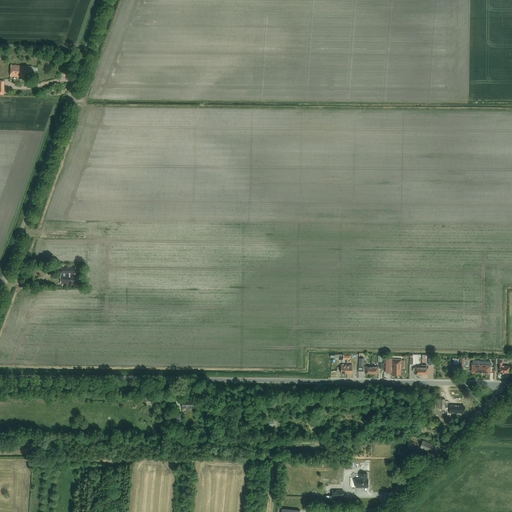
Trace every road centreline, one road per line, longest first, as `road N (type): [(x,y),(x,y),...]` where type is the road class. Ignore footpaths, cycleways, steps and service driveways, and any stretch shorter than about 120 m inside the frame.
road 1 (unclassified): [(504,388),(0,376)]
road 2 (unclassified): [(0,285),(104,0)]
road 3 (tertiary): [(375,511),(504,388)]
